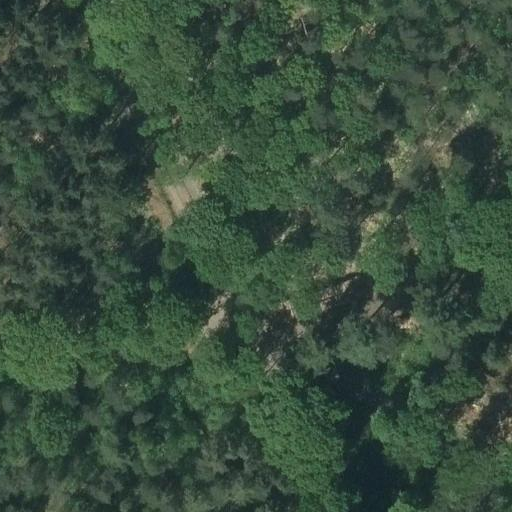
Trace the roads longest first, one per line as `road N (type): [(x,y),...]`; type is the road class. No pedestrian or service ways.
road 1 (track): [(239,336),(81,0)]
road 2 (track): [(256,336),(297,365),(511,470)]
road 3 (track): [(239,336),(277,332),(511,258)]
road 4 (track): [(0,349),(239,336)]
road 5 (track): [(328,511),(239,336)]
